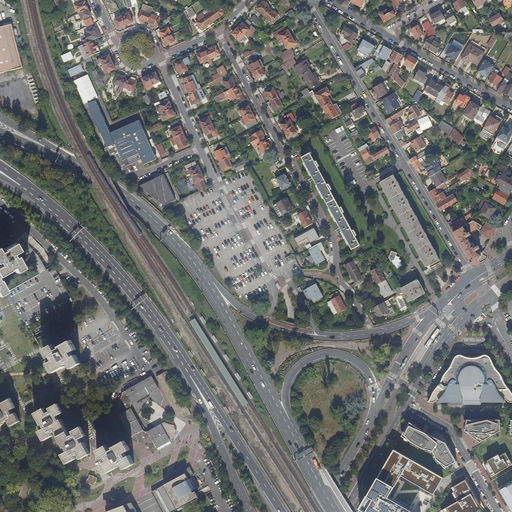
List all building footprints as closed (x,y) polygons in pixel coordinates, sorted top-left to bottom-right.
[(78,9),(80,13),(88,9),(84,0),(76,0),(76,1),(77,0),(79,5),(75,7),(76,10),(78,9)] [(394,9),(400,6),(399,5),(396,0),(388,0),(394,8),(394,9)] [(468,11),(461,0),(460,0),(453,4),(460,16),(468,11)] [(265,15),(271,9),(270,9),(272,7),(270,5),(269,6),(264,1),(257,8),(265,15)] [(145,21),(148,22),(151,14),(154,8),(144,4),(139,18),(140,19),(139,20),(144,22),(145,21)] [(220,6),(208,14),(214,21),(225,13),(220,6)] [(276,8),(274,6),(271,9),(265,15),(274,24),(278,19),(277,18),(278,16),(277,15),(278,14),(275,11),(276,10),(274,9),(276,8)] [(395,16),(394,14),(396,13),(394,9),(394,8),(391,9),(392,11),(384,16),(382,13),(379,15),(384,23),(395,16)] [(88,9),(80,13),(83,20),(92,16),(88,9)] [(196,14),(193,9),(187,13),(190,18),(196,14)] [(447,13),(443,16),(445,18),(447,23),(449,25),(457,20),(450,10),(447,12),(447,13)] [(443,16),(440,11),(433,15),(434,17),(431,18),(435,24),(445,18),(443,16)] [(122,16),(127,25),(133,22),(130,13),(122,16)] [(214,21),(208,14),(205,16),(203,13),(197,17),(199,21),(197,22),(202,30),(214,21)] [(151,14),(148,22),(152,23),(152,25),(157,27),(158,25),(161,17),(151,14)] [(500,14),(490,20),(494,27),(500,24),(500,25),(505,22),(500,14)] [(119,29),(127,25),(122,16),(115,20),(119,29)] [(251,18),(257,24),(260,21),(254,16),(251,18)] [(161,23),(163,26),(167,24),(172,20),(170,17),(161,23)] [(254,25),(248,20),(244,24),(243,23),(238,29),(248,38),(256,30),(252,26),(254,25)] [(432,29),(428,22),(423,25),(427,32),(433,29),(432,29)] [(163,26),(160,28),(162,31),(160,32),(163,39),(172,35),(170,31),(173,30),(172,27),(169,28),(167,24),(163,26)] [(0,73),(23,68),(11,25),(0,28),(0,73)] [(416,39),(423,35),(418,26),(411,30),(416,39)] [(92,41),(101,37),(97,29),(96,29),(95,27),(87,31),(88,33),(85,34),(88,43),(92,41)] [(284,42),(292,37),(288,30),(286,31),(284,27),(273,34),(280,44),(284,42)] [(340,36),(353,44),(358,35),(349,30),(345,28),(340,36)] [(249,39),(238,29),(233,34),(240,41),(242,43),(244,41),(245,42),(249,39)] [(427,39),(432,36),(436,34),(433,29),(427,32),(423,35),(426,40),(427,39)] [(172,35),(163,39),(166,46),(175,42),(172,35)] [(492,35),(486,46),(491,48),(497,37),(492,35)] [(427,39),(424,44),(429,47),(428,48),(436,53),(441,45),(433,41),(435,39),(432,36),(427,39)] [(296,43),(292,37),(284,42),(288,48),(296,43)] [(375,47),(363,40),(357,51),(368,58),(375,47)] [(79,47),(85,59),(90,57),(101,52),(99,47),(98,48),(96,44),(95,45),(92,41),(79,47)] [(456,61),(462,51),(451,44),(445,55),(449,57),(448,58),(452,60),(452,59),(456,61)] [(268,55),(274,52),(272,49),(269,45),(264,48),(268,55)] [(392,52),(380,45),(376,52),(380,54),(380,55),(379,56),(387,60),(392,52)] [(484,53),(469,45),(461,59),(468,64),(470,61),(477,65),(484,53)] [(210,50),(207,51),(211,59),(220,55),(217,47),(216,48),(215,46),(209,48),(210,50)] [(295,54),(291,48),(279,55),(283,61),(295,54)] [(211,59),(207,51),(204,53),(203,51),(198,53),(199,55),(198,55),(201,63),(209,60),(211,59)] [(74,58),(71,52),(62,56),(64,62),(74,58)] [(399,65),(401,62),(400,61),(402,56),(394,52),(389,60),(396,64),(399,65)] [(102,63),(104,66),(111,63),(113,62),(110,55),(97,61),(98,64),(102,63)] [(411,73),(418,61),(414,59),(409,56),(405,64),(409,67),(408,69),(410,71),(410,72),(411,73)] [(84,60),(87,66),(93,63),(90,57),(85,59),(84,60)] [(176,63),(177,65),(178,68),(177,68),(179,72),(180,72),(181,74),(189,70),(186,64),(191,62),(189,58),(176,63)] [(297,64),(294,58),(282,65),(286,73),(287,74),(290,72),(288,69),(297,64)] [(484,75),(488,78),(491,73),(493,69),(494,66),(484,60),(477,71),(484,75)] [(254,73),(262,68),(259,61),(250,66),(254,73)] [(310,70),(314,68),(312,64),(310,66),(306,61),(294,68),(300,77),(303,75),(310,70)] [(382,69),(386,73),(390,64),(386,61),(382,69)] [(111,63),(104,66),(105,70),(103,70),(105,74),(116,69),(113,62),(111,63)] [(366,62),(354,69),(360,79),(365,76),(363,73),(365,72),(364,70),(365,68),(369,66),(366,62)] [(84,71),(81,65),(69,70),(71,77),(84,71)] [(221,77),(228,73),(223,66),(217,70),(221,77)] [(394,66),(389,76),(391,78),(397,69),(397,68),(394,66)] [(268,78),(262,68),(254,73),(259,83),(268,78)] [(402,89),(405,84),(398,77),(399,76),(397,74),(400,71),(397,69),(391,78),(402,89)] [(498,72),(493,69),(491,73),(492,74),(488,81),(497,87),(502,79),(496,76),(498,72)] [(91,72),(99,88),(105,86),(101,79),(96,70),(91,72)] [(312,74),(310,70),(303,75),(311,88),(321,82),(319,77),(317,78),(314,73),(312,74)] [(426,78),(427,76),(419,71),(417,75),(414,74),(412,78),(422,84),(423,83),(425,84),(427,80),(426,80),(427,79),(426,78)] [(156,73),(149,76),(153,85),(157,83),(158,85),(161,83),(156,73)] [(124,87),(127,79),(123,78),(124,76),(118,74),(114,83),(120,86),(123,87),(124,87)] [(153,85),(149,76),(142,79),(147,90),(154,86),(153,85)] [(189,90),(190,94),(198,90),(196,86),(191,76),(184,80),(186,86),(189,90)] [(224,93),(236,86),(234,83),(236,82),(234,78),(232,79),(231,77),(224,81),(227,88),(223,90),(224,93)] [(124,87),(123,90),(129,93),(129,94),(131,95),(132,94),(133,93),(132,93),(133,91),(134,91),(138,82),(131,79),(131,81),(127,79),(124,87)] [(371,85),(373,89),(382,84),(379,79),(375,81),(376,82),(371,85)] [(437,99),(443,88),(430,81),(424,91),(437,99)] [(382,84),(373,89),(375,92),(372,93),(374,96),(377,95),(379,99),(391,92),(386,83),(384,84),(384,83),(382,84)] [(511,89),(502,83),(497,93),(502,96),(503,93),(509,97),(508,99),(511,101),(511,89)] [(451,87),(446,84),(443,88),(437,99),(436,102),(439,104),(441,100),(448,104),(454,95),(448,91),(451,87)] [(215,98),(217,101),(217,102),(231,95),(234,100),(241,95),(241,94),(242,93),(239,89),(238,89),(236,86),(224,93),(215,98)] [(271,101),(279,97),(274,88),(266,92),(271,101)] [(327,88),(315,95),(323,107),(329,103),(331,102),(327,96),(331,94),(327,88)] [(198,90),(190,94),(192,97),(190,98),(193,104),(206,98),(202,89),(198,90)] [(315,95),(313,91),(310,92),(304,96),(301,98),(303,101),(315,95)] [(413,100),(416,103),(417,104),(423,94),(418,91),(413,100)] [(158,95),(160,100),(167,97),(165,92),(158,95)] [(394,94),(381,102),(384,106),(385,106),(386,108),(384,109),(388,115),(404,106),(399,97),(397,98),(394,94)] [(464,98),(460,96),(456,104),(464,109),(470,99),(465,97),(464,98)] [(283,106),(279,97),(271,101),(273,105),(271,105),(274,111),(283,106)] [(141,158),(142,159),(145,165),(157,159),(156,156),(157,156),(156,154),(155,155),(139,121),(111,134),(96,100),(88,104),(108,147),(107,148),(111,156),(117,154),(122,166),(141,158)] [(164,113),(173,109),(169,102),(157,107),(158,111),(162,109),(164,113)] [(333,105),(331,102),(329,103),(323,107),(327,114),(329,112),(332,119),(342,113),(337,104),(333,105)] [(363,106),(360,102),(350,108),(352,112),(353,111),(363,106)] [(475,118),(481,108),(470,102),(462,115),(473,121),(475,118)] [(244,117),(252,113),(247,103),(238,107),(244,117)] [(491,116),(493,113),(485,109),(486,107),(483,105),(481,108),(475,118),(486,125),(490,117),(491,116)] [(366,111),(363,106),(353,111),(357,118),(361,116),(361,115),(363,114),(362,113),(366,111)] [(413,116),(415,119),(422,115),(416,106),(410,110),(411,113),(409,114),(411,117),(413,116)] [(164,113),(162,114),(165,120),(176,116),(173,109),(164,113)] [(410,122),(415,119),(413,116),(411,117),(409,114),(411,113),(410,110),(405,113),(410,122)] [(401,111),(386,121),(388,124),(398,118),(403,115),(401,111)] [(200,121),(204,128),(213,124),(211,120),(214,119),(211,112),(206,115),(207,118),(200,121)] [(244,117),(242,118),(245,125),(246,124),(248,128),(258,123),(252,113),(244,117)] [(281,124),(285,131),(294,126),(292,123),(295,121),(291,113),(284,117),(287,121),(281,124)] [(490,117),(486,125),(483,130),(493,136),(503,119),(496,116),(495,118),(494,119),(490,117)] [(398,118),(388,124),(390,128),(400,122),(398,118)] [(175,137),(184,133),(178,121),(170,125),(173,130),(172,131),(175,137)] [(148,128),(151,134),(164,127),(162,122),(148,128)] [(400,122),(390,128),(394,135),(402,130),(404,129),(400,122)] [(454,129),(441,122),(439,125),(450,136),(454,129)] [(409,132),(418,126),(416,123),(405,129),(406,130),(407,132),(408,131),(409,132)] [(213,124),(204,128),(209,140),(220,135),(216,127),(214,128),(213,124)] [(450,136),(439,125),(437,129),(450,136)] [(294,126),(285,131),(291,141),(300,137),(294,126)] [(506,131),(502,129),(495,140),(497,141),(499,143),(497,146),(503,150),(507,144),(508,144),(510,140),(510,139),(511,135),(511,126),(509,128),(507,128),(506,130),(506,131)] [(381,136),(375,127),(370,130),(376,139),(381,136)] [(450,136),(459,145),(462,141),(463,139),(454,129),(450,136)] [(402,130),(394,135),(397,140),(401,138),(400,136),(404,134),(402,130)] [(493,136),(483,130),(481,133),(491,139),(493,136)] [(250,138),(254,147),(266,140),(260,131),(253,135),(254,136),(250,138)] [(350,134),(356,144),(359,141),(356,136),(358,135),(358,134),(356,131),(350,134)] [(175,137),(171,139),(174,146),(178,145),(180,148),(188,145),(186,141),(187,140),(184,133),(175,137)] [(420,137),(410,143),(416,153),(426,147),(420,137)] [(266,140),(254,147),(255,149),(259,147),(263,154),(270,149),(266,140)] [(468,145),(462,141),(459,145),(464,150),(468,145)] [(156,146),(160,155),(165,153),(161,144),(156,146)] [(369,147),(367,144),(358,149),(364,160),(370,157),(370,156),(366,149),(369,147)] [(390,152),(387,147),(372,155),(373,158),(375,157),(376,160),(390,152)] [(219,159),(220,161),(227,158),(228,158),(224,148),(214,152),(218,159),(219,159)] [(418,159),(430,153),(428,149),(416,155),(418,159)] [(315,162),(310,153),(302,158),(321,193),(333,214),(334,216),(340,227),(341,230),(345,236),(346,239),(352,250),(361,245),(356,236),(357,235),(354,230),(353,231),(343,213),(345,212),(342,207),(340,208),(331,190),(332,189),(329,184),(328,185),(318,167),(320,167),(317,161),(315,162)] [(364,160),(367,165),(373,162),(370,157),(364,160)] [(416,157),(409,161),(416,171),(422,167),(416,157)] [(227,158),(220,161),(222,165),(220,165),(222,170),(224,169),(225,171),(232,167),(228,158),(227,158)] [(436,159),(426,165),(428,168),(426,169),(428,172),(429,171),(429,172),(427,174),(430,178),(441,171),(438,167),(437,168),(435,164),(436,164),(438,163),(436,159)] [(247,167),(244,161),(235,166),(237,171),(247,167)] [(191,173),(192,177),(201,173),(198,165),(197,166),(195,162),(186,166),(187,170),(185,171),(187,175),(191,173)] [(469,169),(469,168),(457,176),(460,181),(462,180),(463,182),(466,180),(468,179),(468,180),(470,179),(469,178),(470,177),(470,173),(469,169)] [(431,178),(437,188),(438,187),(444,184),(446,182),(440,172),(431,178)] [(192,177),(200,193),(208,189),(203,180),(205,179),(201,173),(192,177)] [(499,189),(509,195),(511,190),(511,179),(507,177),(501,173),(495,183),(501,186),(499,189)] [(292,186),(285,174),(276,179),(283,191),(292,186)] [(164,175),(163,175),(162,177),(161,179),(161,182),(156,183),(155,179),(141,186),(144,190),(148,193),(150,191),(151,192),(150,192),(150,194),(151,195),(152,196),(153,196),(154,195),(155,195),(154,198),(159,202),(162,204),(161,201),(164,201),(166,205),(176,200),(164,175)] [(162,177),(163,175),(155,179),(156,183),(161,182),(161,179),(162,177)] [(427,267),(440,260),(436,253),(437,253),(435,250),(427,237),(428,237),(426,233),(418,220),(418,219),(417,216),(416,216),(409,203),(409,202),(407,199),(400,186),(398,182),(394,175),(381,182),(381,183),(380,183),(426,268),(427,267)] [(435,189),(429,193),(433,200),(435,204),(441,200),(438,195),(436,191),(435,189)] [(493,199),(504,205),(509,195),(499,189),(498,189),(496,191),(497,193),(493,199)] [(442,201),(436,205),(438,209),(440,212),(457,201),(453,195),(446,199),(442,201)] [(293,211),(287,199),(277,205),(284,216),(293,211)] [(494,212),(496,209),(486,203),(480,214),(489,219),(493,212),(494,212)] [(305,228),(313,224),(306,211),(298,215),(305,228)] [(466,226),(453,233),(472,264),(477,264),(480,258),(483,254),(480,252),(479,250),(480,249),(478,246),(476,248),(473,243),(471,244),(467,238),(469,237),(470,238),(472,236),(471,235),(470,234),(481,226),(483,224),(473,218),(473,221),(471,223),(466,226)] [(456,225),(451,229),(453,233),(466,226),(462,219),(455,223),(456,225)] [(480,233),(491,239),(497,228),(487,222),(480,233)] [(320,237),(313,224),(305,228),(312,241),(320,237)] [(324,249),(321,243),(309,249),(317,264),(325,260),(320,251),(324,249)] [(0,296),(7,293),(1,281),(0,281),(0,277),(10,272),(10,271),(14,269),(16,273),(23,269),(17,258),(15,259),(13,255),(19,252),(15,244),(4,250),(4,252),(1,254),(0,252),(0,264),(1,267),(0,267),(0,296)] [(395,264),(397,269),(401,267),(400,264),(402,261),(399,260),(400,258),(396,256),(397,253),(392,252),(389,258),(391,262),(392,261),(394,265),(395,264)] [(353,279),(355,283),(362,279),(360,275),(361,275),(353,261),(346,266),(353,279)] [(384,281),(386,280),(379,267),(371,271),(378,284),(384,281)] [(393,293),(386,280),(384,281),(378,284),(385,297),(393,293)] [(403,292),(409,302),(425,293),(419,280),(418,281),(417,280),(401,288),(403,292)] [(323,298),(315,285),(308,289),(315,302),(323,298)] [(331,300),(332,300),(338,313),(346,309),(337,292),(330,296),(332,300),(331,300)] [(399,308),(405,306),(402,297),(396,299),(399,308)] [(338,313),(332,300),(328,302),(334,315),(338,313)] [(385,305),(384,302),(373,308),(375,313),(377,312),(380,317),(384,315),(385,316),(390,314),(388,310),(388,308),(387,306),(385,305)] [(441,336),(440,335),(432,345),(434,346),(437,343),(439,340),(442,336),(441,336)] [(57,351),(54,346),(45,351),(49,359),(52,358),(54,362),(49,365),(54,374),(66,367),(65,366),(69,364),(72,369),(81,364),(77,356),(74,358),(71,353),(76,351),(71,342),(60,348),(61,349),(57,351)] [(454,402),(462,402),(482,402),(488,402),(506,403),(505,400),(506,400),(508,401),(509,402),(510,403),(511,402),(511,393),(508,388),(506,385),(503,381),(501,376),(499,372),(496,369),(494,366),(491,358),(489,357),(487,355),(486,355),(484,355),(482,356),(478,357),(474,358),(471,358),(467,357),(462,355),(460,355),(458,355),(456,356),(455,358),(452,363),(451,367),(444,375),(442,379),(440,383),(438,387),(433,393),(431,398),(428,402),(431,402),(434,402),(436,401),(438,400),(439,400),(438,402),(454,402)] [(408,359),(402,370),(404,371),(410,360),(408,359)] [(179,417),(188,419),(192,416),(168,372),(157,378),(162,388),(179,417)] [(123,394),(121,402),(132,405),(145,398),(148,396),(159,390),(152,378),(123,394)] [(427,399),(434,388),(429,386),(422,397),(427,399)] [(0,427),(1,427),(5,425),(4,423),(8,421),(11,427),(20,422),(16,414),(14,415),(11,411),(16,408),(11,400),(4,403),(0,405),(0,406),(0,407),(0,427)] [(45,409),(35,415),(41,426),(43,425),(45,429),(40,433),(44,442),(52,437),(51,434),(56,432),(60,439),(62,444),(65,449),(66,448),(68,452),(63,455),(68,464),(76,460),(75,457),(78,455),(81,460),(91,455),(84,443),(83,444),(81,440),(87,437),(81,428),(73,432),(75,435),(71,437),(63,424),(61,420),(60,421),(58,417),(63,414),(58,405),(50,410),(52,412),(47,415),(45,409)] [(119,406),(117,414),(129,435),(131,438),(132,437),(135,442),(140,444),(144,433),(131,409),(130,409),(120,405),(119,406)] [(480,442),(500,431),(500,420),(467,420),(465,431),(480,442)] [(455,460),(446,443),(425,433),(410,422),(402,436),(424,449),(433,450),(437,459),(445,468),(455,460)] [(172,444),(171,442),(175,440),(177,432),(175,427),(165,424),(148,434),(144,445),(147,450),(153,452),(156,450),(157,453),(172,444)] [(125,470),(135,464),(130,456),(127,458),(125,454),(130,451),(125,442),(119,446),(113,449),(114,450),(110,452),(107,447),(98,451),(103,460),(105,458),(107,462),(102,465),(107,474),(119,468),(118,466),(122,464),(125,470)] [(442,477),(394,449),(357,511),(413,511),(388,497),(401,476),(433,494),(436,488),(440,480),(442,477)] [(499,454),(483,463),(491,477),(511,464),(511,463),(506,453),(500,456),(499,454)] [(193,474),(189,466),(172,479),(167,483),(157,489),(151,492),(162,511),(172,511),(177,509),(175,505),(179,503),(181,507),(199,498),(195,491),(193,492),(192,491),(199,487),(193,476),(191,478),(190,476),(194,475),(193,474)] [(90,486),(93,487),(94,487),(95,484),(96,485),(97,483),(98,479),(96,479),(94,478),(95,477),(90,476),(88,480),(86,484),(90,485),(90,486)] [(482,502),(467,477),(452,485),(455,489),(453,491),(458,500),(440,510),(440,511),(470,511),(483,505),(482,502)] [(511,511),(511,480),(498,489),(511,511)]
